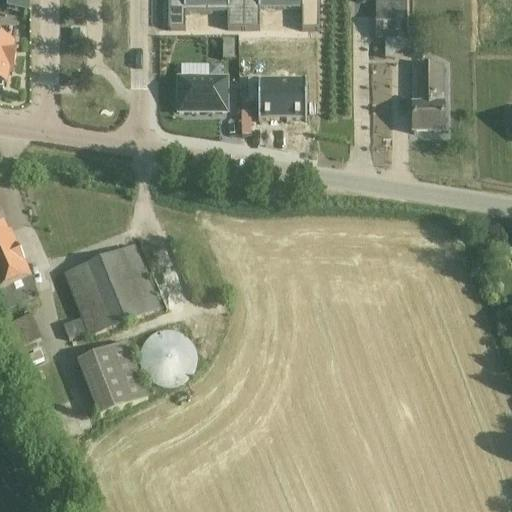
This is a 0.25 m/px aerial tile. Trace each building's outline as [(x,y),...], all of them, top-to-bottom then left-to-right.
[(31,10),(31,0),(10,0),(10,10),(31,10)] [(168,0),(168,30),(185,30),(185,14),(206,14),(206,0),(168,0)] [(206,0),(206,14),(227,14),(227,30),(243,30),(243,0),(206,0)] [(243,0),(243,30),(260,30),(260,13),(281,13),(280,0),(243,0)] [(280,0),(281,13),(302,13),(301,30),(319,30),(318,0),(280,0)] [(374,2),(375,42),(407,41),(406,1),(374,2)] [(0,91),(3,92),(4,88),(6,88),(9,76),(12,76),(16,53),(13,52),(15,43),(0,40),(0,91)] [(412,68),(413,106),(412,106),(412,137),(445,136),(445,106),(444,106),(444,67),(412,68)] [(226,82),(178,82),(179,99),(179,116),(227,115),(226,82)] [(260,84),(248,84),(248,107),(258,107),(258,125),(260,125),(260,123),(305,124),(305,125),(306,125),(307,84),(305,84),(305,85),(260,85),(260,84)] [(0,309),(3,316),(39,299),(31,281),(33,280),(12,233),(7,235),(0,218),(0,309)] [(63,278),(80,321),(63,328),(69,343),(80,339),(82,344),(89,341),(161,313),(135,249),(63,278)] [(171,327),(134,358),(165,395),(202,364),(171,327)] [(100,421),(149,401),(127,345),(77,365),(100,421)]
